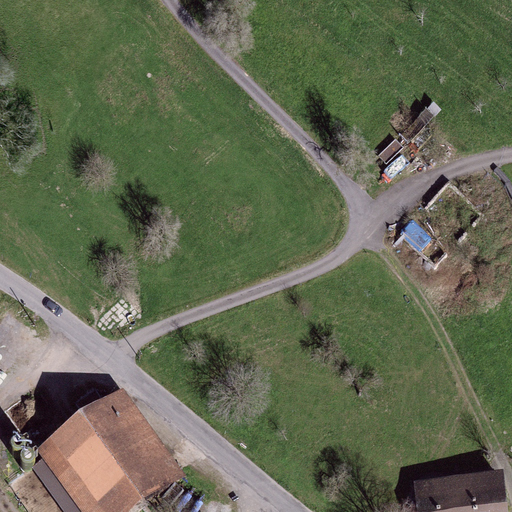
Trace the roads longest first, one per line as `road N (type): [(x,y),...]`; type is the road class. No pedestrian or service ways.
road 1 (residential): [(309,511),(0,271)]
road 2 (track): [(502,451),(371,229)]
